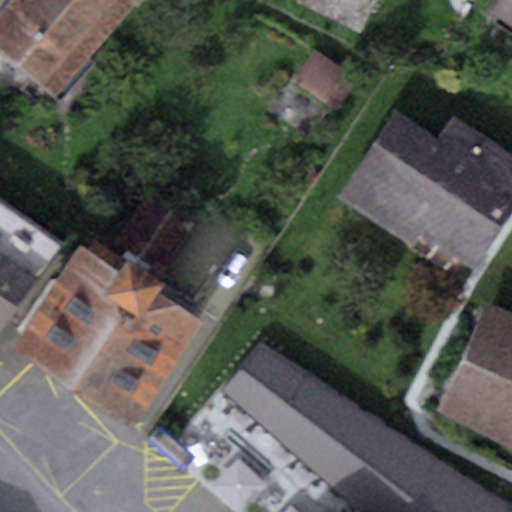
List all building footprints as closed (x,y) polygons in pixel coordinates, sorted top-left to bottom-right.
[(12,0),(0,14),(0,50),(56,97),(133,0),(12,0)] [(297,0),(297,1),(360,32),(376,0),(297,0)] [(511,0),(499,0),(491,15),(511,26),(511,0)] [(312,49),(291,81),(334,110),(356,77),(312,49)] [(435,143),(392,115),(340,193),(412,240),(421,227),(473,261),(511,201),(511,154),(453,116),(435,143)] [(146,190),(117,238),(167,269),(196,220),(146,190)] [(0,327),(61,243),(0,202),(0,327)] [(116,269),(80,247),(17,350),(126,416),(136,422),(200,318),(158,293),(165,282),(124,257),(116,269)] [(511,313),(483,301),(431,414),(511,450),(511,313)] [(511,511),(511,505),(266,342),(224,395),(372,511),(511,511)] [(237,461),(214,487),(241,511),(253,511),(272,492),(237,461)]
